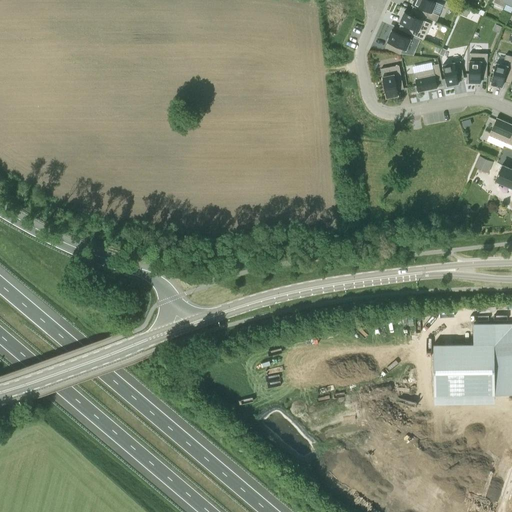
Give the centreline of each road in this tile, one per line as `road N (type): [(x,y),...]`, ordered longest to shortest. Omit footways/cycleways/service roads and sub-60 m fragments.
road 1 (motorway): [(271,511),(0,284)]
road 2 (secondary): [(180,327),(300,290),(451,270)]
road 3 (motorway): [(0,336),(207,511)]
road 4 (residential): [(511,111),(475,99),(378,111),(368,101),(359,57),(374,0)]
road 5 (motorway): [(180,327),(150,277),(78,255),(0,212)]
road 6 (secondary): [(2,392),(180,327)]
